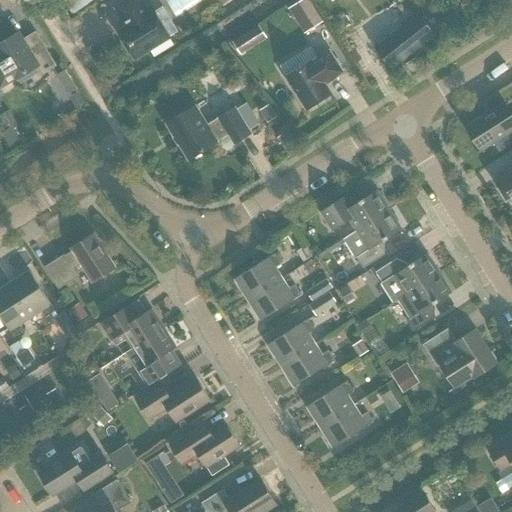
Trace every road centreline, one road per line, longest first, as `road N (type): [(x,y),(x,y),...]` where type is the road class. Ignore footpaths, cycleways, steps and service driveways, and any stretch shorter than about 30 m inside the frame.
road 1 (residential): [(326,511),(188,300),(186,225)]
road 2 (unclassified): [(186,225),(234,222),(405,120)]
road 3 (unclassified): [(0,228),(69,186),(100,183),(137,194),(186,225)]
road 4 (unclassified): [(511,295),(405,120)]
road 5 (unclassified): [(405,120),(511,51)]
